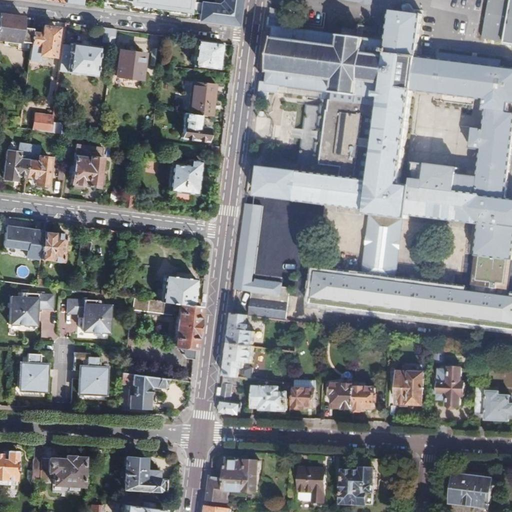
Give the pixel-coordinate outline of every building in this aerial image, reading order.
[(105,0),(104,7),(197,19),(197,24),(239,29),(242,0),(221,0),(220,5),(194,1),(193,0),(105,0)] [(511,0),(488,0),(482,39),(511,44),(511,0)] [(33,33),(34,28),(22,27),(23,17),(0,13),(0,38),(19,41),(19,45),(31,47),(33,33)] [(371,183),(401,187),(414,93),(488,102),(487,111),(511,114),(511,71),(418,59),(423,18),(392,14),(391,21),(388,43),(382,100),(371,183)] [(44,34),(33,33),(31,47),(30,58),(39,59),(40,54),(54,55),(58,28),(44,26),(44,34)] [(268,27),(261,83),(325,92),(382,100),(388,43),(268,27)] [(116,29),(106,28),(104,42),(114,43),(116,29)] [(219,68),(222,43),(197,40),(194,64),(219,68)] [(71,46),(63,45),(61,61),(65,62),(66,58),(69,59),(68,71),(96,75),(100,47),(72,43),(71,46)] [(160,48),(153,47),(150,64),(158,65),(160,48)] [(144,54),(120,51),(116,75),(141,79),(144,54)] [(218,78),(195,75),(191,105),(213,109),(218,78)] [(382,100),(325,92),(323,107),(315,166),(314,175),(371,183),(382,100)] [(315,166),(323,107),(307,105),(299,163),(315,166)] [(314,175),(260,168),(256,198),(372,213),(363,278),(397,283),(405,224),(411,225),(412,217),(484,226),(479,259),(511,262),(511,201),(507,201),(511,153),(511,114),(487,111),(484,132),(473,131),(471,152),(482,153),(479,177),(460,176),(461,169),(415,163),(412,191),(401,190),(401,187),(371,183),(314,175)] [(201,114),(184,112),(181,136),(206,140),(207,126),(200,125),(201,114)] [(35,114),(33,130),(51,132),(52,123),(53,116),(35,114)] [(52,123),(51,132),(66,134),(67,125),(52,123)] [(102,148),(78,145),(77,157),(74,156),(70,182),(73,182),(73,186),(83,187),(84,184),(97,186),(98,183),(101,183),(102,173),(99,173),(102,148)] [(205,152),(220,154),(221,147),(206,145),(205,152)] [(34,148),(29,148),(28,156),(25,176),(35,177),(35,184),(47,185),(50,158),(38,156),(38,162),(30,161),(31,156),(33,156),(34,148)] [(25,176),(28,156),(25,156),(25,160),(18,159),(19,152),(7,151),(4,178),(15,180),(16,174),(25,176)] [(188,165),(171,163),(167,190),(171,191),(170,201),(191,204),(192,194),(196,194),(200,161),(189,159),(188,165)] [(123,206),(132,207),(134,193),(125,192),(123,206)] [(242,232),(259,233),(262,207),(246,205),(242,232)] [(41,253),(44,230),(8,225),(5,244),(29,247),(28,251),(41,253)] [(65,233),(44,230),(41,253),(40,258),(62,261),(62,260),(65,260),(66,252),(63,252),(65,233)] [(252,287),(259,233),(242,232),(235,290),(251,292),(252,287)] [(90,241),(80,239),(78,253),(86,255),(87,250),(89,251),(90,241)] [(363,278),(315,272),(312,304),(511,330),(511,298),(397,283),(363,278)] [(161,301),(193,305),(196,277),(164,273),(161,301)] [(269,289),(252,287),(251,292),(248,316),(280,320),(282,296),(269,294),(269,289)] [(20,296),(8,296),(6,324),(32,325),(33,308),(52,309),(53,294),(20,292),(20,296)] [(194,358),(200,306),(193,305),(161,301),(134,297),(133,309),(177,315),(173,342),(175,344),(178,345),(178,347),(180,348),(182,350),(182,353),(185,357),(194,358)] [(99,299),(66,298),(65,312),(84,313),(83,330),(108,332),(110,304),(99,303),(99,299)] [(247,326),(248,316),(232,314),(228,345),(254,348),(256,333),(250,332),(250,326),(247,326)] [(254,348),(228,345),(224,376),(241,378),(248,379),(249,369),(246,368),(246,363),(250,364),(253,364),(255,348),(254,348)] [(53,369),(54,352),(39,351),(40,355),(28,354),(28,364),(21,364),(19,390),(45,391),(46,378),(44,377),(44,370),(53,369)] [(89,354),(75,353),(74,370),(83,371),(83,379),(80,379),(79,393),(104,394),(106,368),(100,368),(100,359),(89,358),(89,354)] [(435,371),(434,381),(437,381),(437,387),(440,387),(440,394),(444,394),(444,398),(449,398),(449,404),(462,404),(462,395),(466,396),(467,381),(464,381),(464,368),(451,368),(451,370),(442,370),(442,371),(435,371)] [(122,372),(122,383),(135,384),(135,393),(130,393),(129,407),(149,408),(150,396),(151,396),(152,386),(156,386),(156,387),(165,388),(167,386),(169,378),(147,375),(122,372)] [(400,372),(399,390),(399,394),(398,403),(402,403),(402,406),(408,407),(408,404),(423,405),(426,374),(400,372)] [(241,378),(224,376),(222,385),(232,386),(240,386),(241,378)] [(356,383),(356,382),(345,381),(345,385),(332,385),(331,396),(335,396),(335,399),(334,408),(355,409),(356,383)] [(355,409),(355,410),(366,411),(367,408),(375,408),(376,388),(367,387),(367,384),(356,383),(355,409)] [(232,386),(222,385),(219,413),(241,416),(242,404),(230,403),(232,386)] [(282,388),(255,386),(253,408),(287,411),(289,393),(281,392),(282,388)] [(297,386),(297,389),(295,389),(294,409),(307,409),(307,408),(316,408),(317,391),(301,390),(301,386),(297,386)] [(489,388),(479,387),(477,413),(487,414),(487,418),(487,420),(511,421),(511,419),(511,415),(511,414),(511,404),(511,396),(502,395),(502,392),(500,392),(489,391),(489,388)] [(41,455),(41,446),(33,445),(32,460),(30,460),(29,475),(40,475),(40,467),(41,455)] [(5,455),(0,454),(0,484),(15,485),(17,451),(5,450),(5,455)] [(40,467),(40,475),(40,480),(47,480),(48,470),(52,470),(52,482),(69,483),(69,487),(78,488),(78,483),(82,483),(83,455),(73,454),(73,453),(64,453),(64,456),(41,455),(40,467)] [(146,458),(125,457),(123,489),(165,492),(166,481),(159,480),(160,470),(145,469),(146,458)] [(227,478),(212,476),(209,498),(208,501),(224,503),(230,504),(231,491),(259,492),(261,462),(229,460),(227,478)] [(326,469),(302,468),(301,491),(316,492),(316,502),(325,502),(326,469)] [(363,472),(346,471),(345,489),(344,502),(374,504),(375,492),(380,492),(381,484),(376,484),(377,470),(363,469),(363,472)] [(467,476),(459,475),(456,503),(480,506),(480,508),(489,509),(490,508),(492,508),(492,503),(494,503),(494,497),(493,497),(495,480),(487,479),(467,476)] [(231,511),(232,510),(224,509),(224,503),(208,501),(208,505),(206,511),(231,511)]
